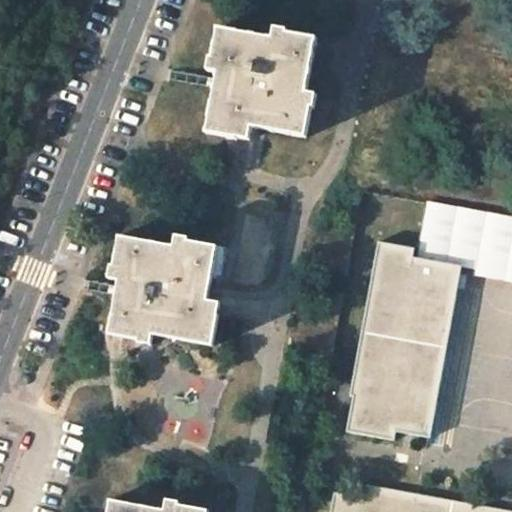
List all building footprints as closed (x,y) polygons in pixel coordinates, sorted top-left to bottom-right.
[(302,102),(307,75),(314,37),(284,31),(282,38),(217,27),(211,57),(219,58),(205,128),(236,134),(238,122),(304,134),(310,103),(302,102)] [(424,202),(414,258),(446,264),(456,208),(424,202)] [(511,217),(456,208),(446,264),(460,266),(474,269),(476,261),(511,267),(511,217)] [(204,313),(207,294),(216,245),(185,240),(184,247),(117,235),(111,264),(120,265),(107,332),(136,338),(137,331),(210,344),(216,315),(204,313)] [(427,435),(460,266),(446,264),(414,258),(410,257),(412,248),(378,243),(349,394),(352,395),(346,429),(392,438),(394,429),(427,435)] [(329,511),(511,511),(511,510),(361,483),(358,497),(333,493),(329,511)] [(202,511),(204,508),(171,502),(169,510),(107,498),(104,511),(202,511)]
